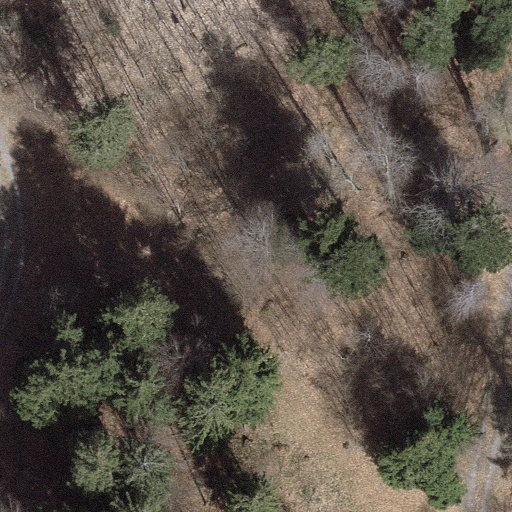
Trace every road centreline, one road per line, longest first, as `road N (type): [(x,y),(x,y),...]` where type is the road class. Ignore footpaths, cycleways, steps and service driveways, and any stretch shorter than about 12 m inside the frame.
road 1 (track): [(396,511),(113,198),(11,162)]
road 2 (track): [(511,296),(476,511)]
road 3 (track): [(0,306),(16,210),(11,162),(0,145)]
